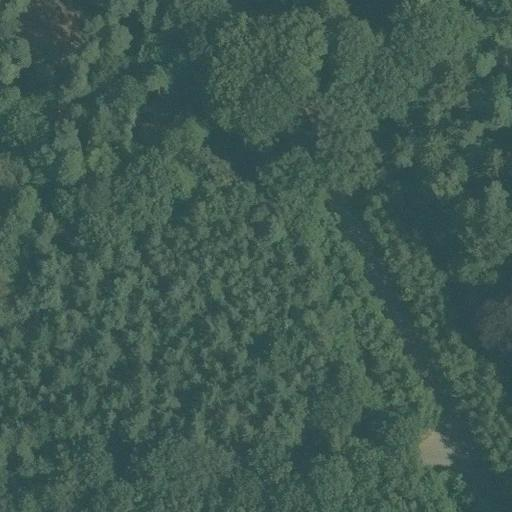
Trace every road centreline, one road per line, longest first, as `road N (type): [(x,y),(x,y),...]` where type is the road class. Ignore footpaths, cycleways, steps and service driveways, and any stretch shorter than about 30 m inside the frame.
road 1 (unclassified): [(470,453),(319,477),(0,501)]
road 2 (unclassified): [(470,453),(314,165)]
road 3 (track): [(292,127),(472,0)]
